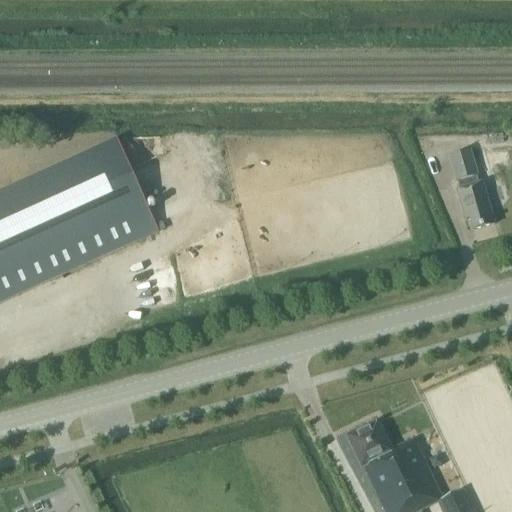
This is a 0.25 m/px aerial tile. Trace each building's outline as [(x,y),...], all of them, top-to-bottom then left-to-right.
[(503,138),(491,139),(491,146),(504,145),(503,138)] [(0,304),(158,233),(117,141),(0,193),(0,304)] [(457,183),(458,182),(476,177),(478,176),(470,151),(449,157),(457,183)] [(478,184),(476,177),(458,182),(460,190),(457,191),(466,221),(471,220),(474,231),(495,225),(483,183),(478,184)] [(419,511),(438,503),(442,511),(473,511),(463,490),(442,500),(414,440),(392,451),(386,439),(384,440),(377,425),(350,438),(363,465),(362,465),(384,511),(419,511)]
